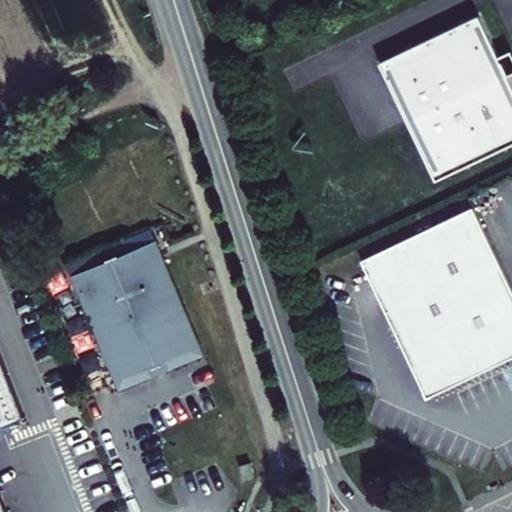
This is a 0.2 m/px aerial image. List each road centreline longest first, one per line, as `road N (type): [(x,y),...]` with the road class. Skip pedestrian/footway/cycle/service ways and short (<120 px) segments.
road 1 (secondary): [(174,0),(294,380)]
road 2 (secondary): [(361,511),(333,472),(294,380)]
road 3 (secondary): [(294,380),(318,511)]
